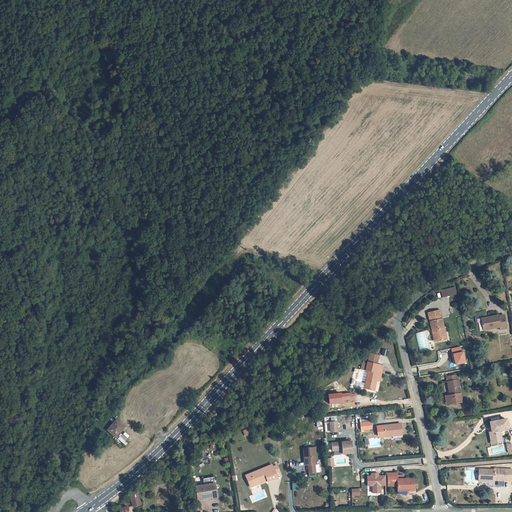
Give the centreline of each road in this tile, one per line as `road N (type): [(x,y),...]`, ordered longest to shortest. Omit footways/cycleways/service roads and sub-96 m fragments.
road 1 (primary): [(88,509),(177,433),(511,75)]
road 2 (residential): [(441,511),(399,316),(451,275),(511,250)]
